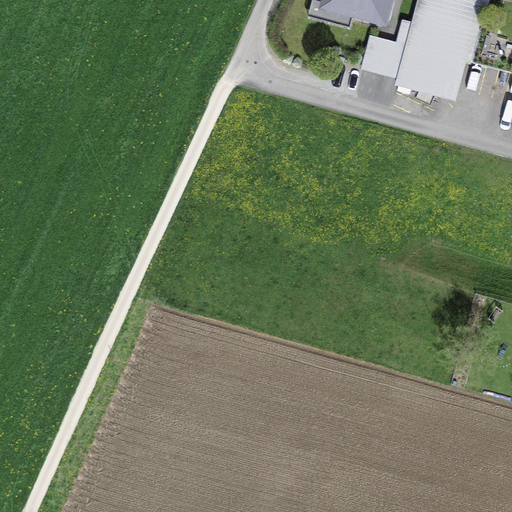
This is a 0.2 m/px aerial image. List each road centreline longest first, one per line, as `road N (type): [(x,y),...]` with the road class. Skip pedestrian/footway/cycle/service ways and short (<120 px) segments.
road 1 (track): [(240,71),(29,511)]
road 2 (residential): [(269,0),(240,71),(511,150)]
